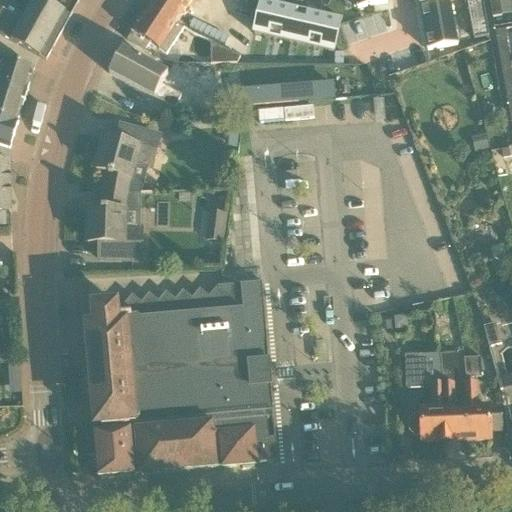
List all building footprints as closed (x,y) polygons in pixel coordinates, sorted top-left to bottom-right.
[(0,35),(28,52),(45,61),(71,16),(70,16),(78,2),(74,0),(45,0),(43,0),(34,0),(23,21),(0,7),(0,35)] [(153,0),(141,19),(167,36),(175,25),(192,0),(153,0)] [(303,0),(292,0),(290,4),(299,9),(304,0),(303,0)] [(305,0),(300,9),(311,12),(315,6),(305,0)] [(355,0),(357,9),(387,4),(385,0),(355,0)] [(479,0),(466,0),(471,23),(484,21),(479,0)] [(511,0),(489,0),(492,17),(511,13),(511,0)] [(262,1),(254,35),(293,44),(333,53),(341,19),(336,18),(311,12),(300,9),(262,1)] [(449,1),(420,6),(427,51),(457,46),(449,3),(449,1)] [(184,31),(175,25),(167,36),(141,19),(127,41),(145,52),(148,45),(165,56),(184,31)] [(501,65),(510,63),(506,39),(496,40),(501,65)] [(209,43),(209,44),(210,65),(224,65),(237,65),(237,56),(209,43)] [(167,75),(139,60),(121,51),(109,74),(173,109),(180,96),(161,86),(167,75)] [(334,53),(334,65),(343,65),(343,54),(334,53)] [(0,146),(9,149),(18,123),(17,122),(23,102),(34,69),(15,63),(4,59),(0,70),(0,146)] [(511,73),(510,63),(501,65),(505,89),(511,88),(511,73)] [(258,89),(241,91),(243,108),(298,103),(297,86),(258,89)] [(127,197),(128,194),(141,194),(148,168),(151,169),(160,138),(120,127),(115,142),(104,139),(95,170),(105,173),(101,192),(127,197)] [(511,148),(501,151),(502,159),(511,157),(511,148)] [(0,160),(0,213),(11,214),(10,161),(8,161),(0,160)] [(101,192),(98,212),(88,211),(87,244),(99,244),(99,260),(140,262),(141,230),(124,229),(124,212),(127,197),(101,192)] [(225,243),(228,214),(208,212),(205,241),(225,243)] [(157,317),(139,318),(124,305),(124,306),(118,307),(117,304),(110,305),(90,306),(91,320),(84,320),(85,330),(84,330),(98,479),(257,465),(277,463),(261,284),(216,288),(241,309),(225,310),(208,312),(191,314),(174,315),(157,317)] [(208,297),(225,310),(241,309),(216,288),(208,297)] [(192,298),(208,312),(225,310),(208,297),(199,289),(192,298)] [(175,300),(191,314),(208,312),(192,298),(182,291),(175,300)] [(158,301),(174,315),(191,314),(175,300),(166,292),(158,301)] [(141,303),(157,317),(174,315),(158,301),(149,294),(141,303)] [(139,318),(157,317),(141,303),(132,295),(124,305),(139,318)] [(395,330),(406,328),(405,317),(394,318),(395,330)] [(467,441),(465,407),(455,407),(454,384),(458,384),(455,354),(439,356),(442,385),(445,442),(467,441)] [(422,388),(421,356),(405,356),(406,388),(422,388)] [(464,359),(464,379),(480,378),(479,359),(464,359)] [(20,364),(8,364),(8,375),(21,374),(20,364)] [(511,377),(503,380),(505,388),(511,385),(511,377)] [(467,441),(490,440),(489,407),(476,408),(475,384),(465,384),(465,407),(467,441)] [(422,443),(445,442),(442,385),(431,385),(432,409),(420,410),(421,415),(413,416),(408,421),(408,433),(413,437),(421,437),(422,443)]
